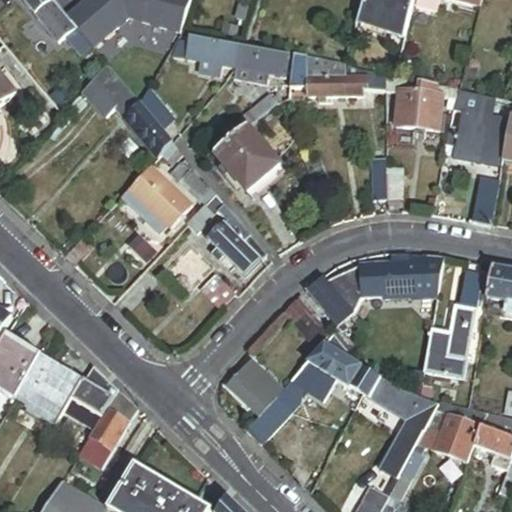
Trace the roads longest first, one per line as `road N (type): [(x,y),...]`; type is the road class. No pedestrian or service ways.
road 1 (residential): [(174,404),(290,281),(340,248),(392,235),(511,252)]
road 2 (residential): [(0,235),(174,404)]
road 3 (residential): [(174,404),(285,511)]
